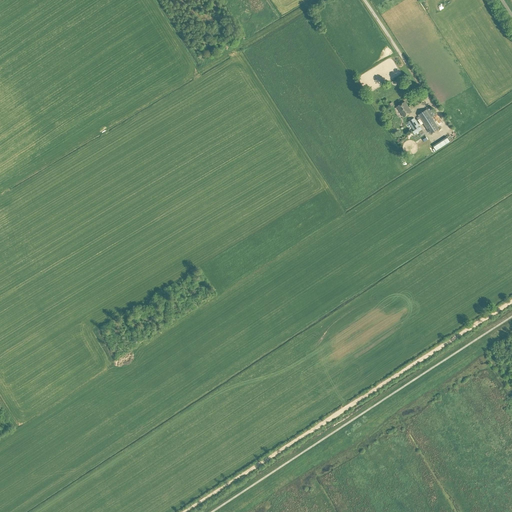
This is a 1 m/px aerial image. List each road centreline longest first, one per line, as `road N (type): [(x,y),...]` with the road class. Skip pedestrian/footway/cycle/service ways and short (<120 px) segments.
road 1 (track): [(511,301),(185,511)]
road 2 (track): [(363,0),(448,127)]
road 3 (track): [(203,67),(316,0)]
